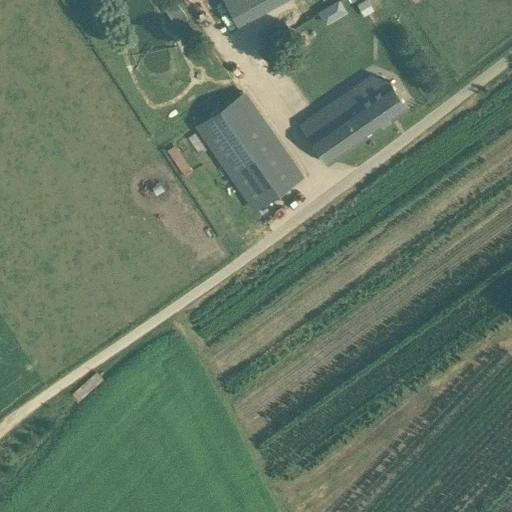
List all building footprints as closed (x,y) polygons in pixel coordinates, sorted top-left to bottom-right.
[(176,0),(167,0),(162,4),(169,13),(180,5),(176,0)] [(231,0),(245,23),(285,0),(231,0)] [(325,8),(329,18),(346,10),(341,0),(325,8)] [(367,0),(361,0),(357,3),(364,14),(373,9),(367,0)] [(374,73),(300,124),(327,162),(408,106),(390,80),(382,85),(374,73)] [(243,91),(197,123),(256,207),(302,175),(243,91)]
